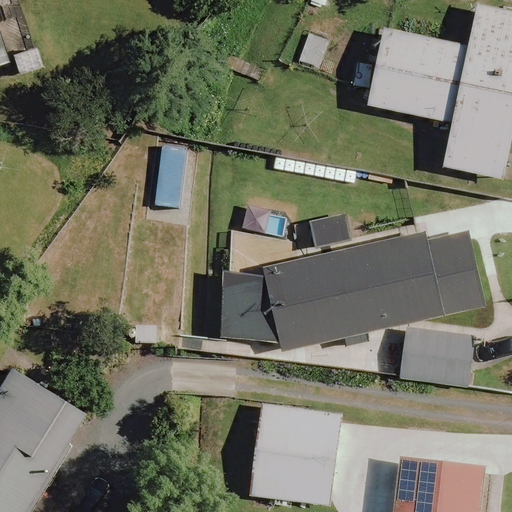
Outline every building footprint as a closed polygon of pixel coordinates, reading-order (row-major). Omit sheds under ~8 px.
[(439,177),(499,189),(511,126),(511,19),(475,12),(466,54),(381,36),(365,113),(448,131),(439,177)] [(344,220),(312,228),(317,253),(350,245),(344,220)] [(277,349),(280,359),(480,313),(463,239),(424,248),(421,239),(262,275),(264,283),(216,278),(217,343),(277,349)] [(473,343),(405,334),(399,382),(467,391),(473,343)] [(28,511),(83,422),(6,376),(0,386),(0,511),(28,511)] [(336,421),(257,410),(245,498),(324,509),(336,421)] [(476,511),(481,476),(398,465),(391,511),(476,511)]
